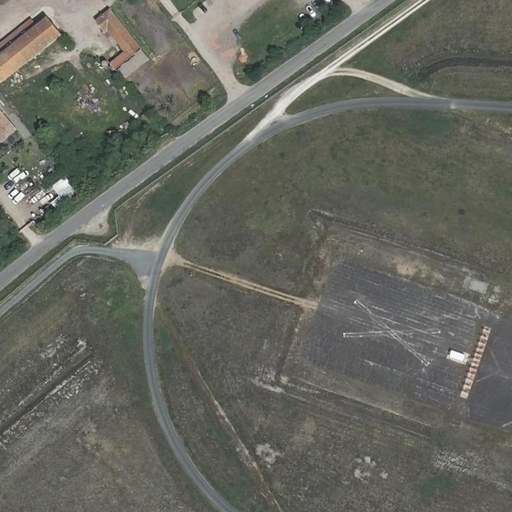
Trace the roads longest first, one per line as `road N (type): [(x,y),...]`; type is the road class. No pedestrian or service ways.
road 1 (tertiary): [(0,282),(383,0)]
road 2 (track): [(422,0),(284,99),(262,134)]
